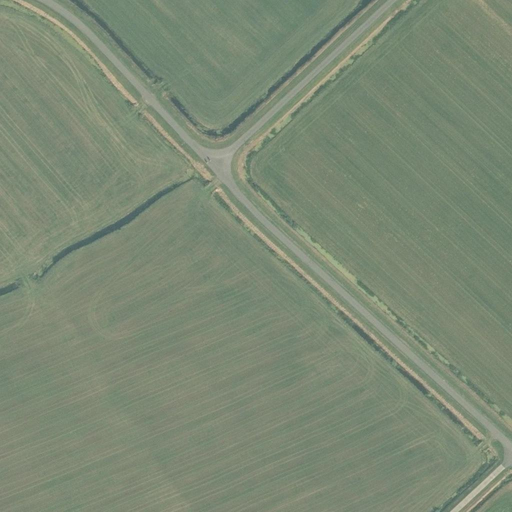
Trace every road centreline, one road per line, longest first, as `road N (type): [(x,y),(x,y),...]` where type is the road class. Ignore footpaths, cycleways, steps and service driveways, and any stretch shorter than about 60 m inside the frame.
road 1 (unclassified): [(215,164),(267,225),(511,447)]
road 2 (unclassified): [(215,164),(392,0)]
road 3 (unclassified): [(45,0),(76,21),(215,164)]
